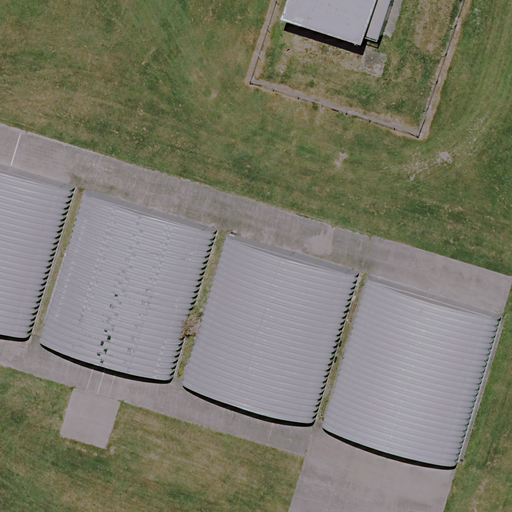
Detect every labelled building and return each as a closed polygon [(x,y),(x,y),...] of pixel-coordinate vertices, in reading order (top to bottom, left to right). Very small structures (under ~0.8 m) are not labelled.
[(299,0),(296,12),(318,19),(310,44),(363,62),(372,36),(394,43),(407,0),(299,0)] [(79,184),(0,159),(0,319),(33,330),(79,184)] [(219,226),(87,185),(41,330),(174,371),(219,226)] [(363,272),(230,230),(184,374),(317,415),(363,272)] [(502,315),(370,273),(324,417),(459,459),(502,315)]
